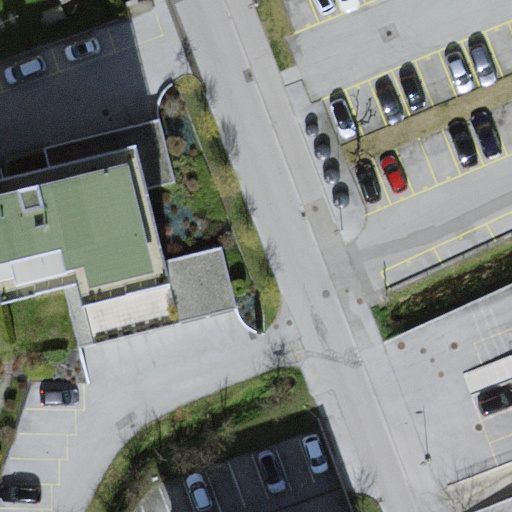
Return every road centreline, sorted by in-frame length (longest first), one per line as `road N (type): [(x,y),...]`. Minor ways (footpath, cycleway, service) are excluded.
road 1 (residential): [(306,276),(197,0)]
road 2 (residential): [(394,511),(306,276)]
road 3 (residential): [(511,195),(306,276)]
